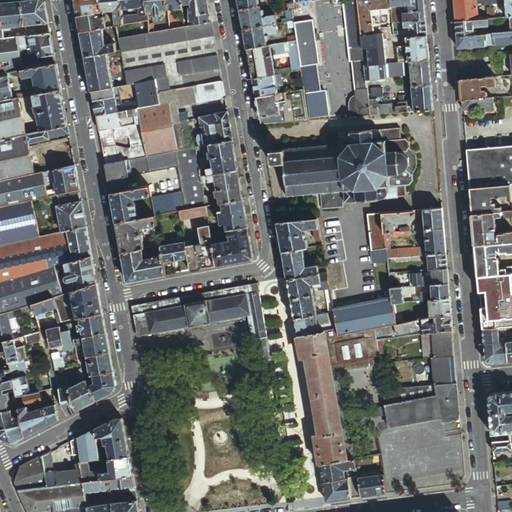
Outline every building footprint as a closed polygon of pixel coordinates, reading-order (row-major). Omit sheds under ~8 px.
[(40,0),(38,0),(22,2),(24,26),(49,23),(45,3),(40,0)] [(98,13),(95,0),(75,0),(78,16),(96,13),(98,13)] [(122,10),(121,0),(100,0),(102,12),(103,13),(116,10),(117,24),(117,26),(124,25),(123,16),(122,10)] [(148,12),(146,0),(121,0),(122,10),(130,10),(134,9),(140,8),(140,15),(148,14),(148,12)] [(169,10),(167,0),(146,0),(148,12),(155,11),(156,15),(156,16),(157,17),(158,18),(159,18),(160,17),(161,15),(161,11),(169,10)] [(183,6),(182,0),(167,0),(169,10),(176,9),(183,9),(183,6)] [(182,0),(183,6),(192,5),(193,9),(190,10),(190,14),(191,18),(211,14),(209,0),(182,0)] [(239,0),(241,10),(260,7),(259,1),(260,0),(259,0),(239,0)] [(339,4),(338,0),(333,0),(335,4),(335,9),(344,8),(344,4),(339,4)] [(391,0),(357,0),(358,1),(362,36),(376,35),(375,29),(373,10),(392,8),(391,0)] [(425,4),(424,0),(391,0),(392,8),(398,7),(406,6),(410,6),(412,5),(413,13),(410,13),(403,14),(403,18),(404,23),(427,21),(425,4)] [(454,0),(456,22),(479,20),(478,6),(477,0),(454,0)] [(24,26),(22,2),(0,4),(2,24),(3,26),(3,29),(24,26)] [(358,2),(344,4),(344,8),(346,26),(360,24),(358,2)] [(260,7),(241,10),(244,29),(276,24),(275,15),(267,17),(265,19),(263,17),(264,15),(264,14),(264,11),(262,11),(261,7),(260,7)] [(394,23),(392,8),(373,10),(375,29),(394,27),(394,23)] [(495,19),(496,19),(495,15),(495,8),(488,9),(488,19),(489,19),(495,19)] [(177,19),(184,19),(184,14),(183,9),(176,9),(177,14),(177,19)] [(287,19),(287,22),(294,21),(293,17),(292,10),(286,12),(287,19)] [(103,29),(106,28),(104,18),(100,18),(97,19),(96,15),(96,13),(78,16),(81,33),(103,29)] [(124,25),(149,20),(148,14),(140,15),(123,16),(124,25)] [(213,22),(211,14),(191,18),(191,27),(213,22)] [(479,20),(456,22),(457,35),(457,37),(475,36),(475,35),(475,32),(475,28),(489,27),(489,19),(488,19),(479,20)] [(120,39),(151,34),(150,24),(149,20),(124,25),(117,26),(120,39)] [(427,31),(427,21),(404,23),(405,29),(410,28),(411,38),(428,36),(427,31)] [(221,69),(213,22),(191,27),(185,28),(179,29),(175,30),(170,30),(165,31),(156,33),(151,34),(120,39),(122,51),(123,56),(124,62),(126,73),(129,86),(152,82),(158,81),(159,90),(159,92),(170,90),(168,78),(221,69)] [(405,29),(404,23),(403,23),(401,22),(399,23),(394,23),(394,27),(394,32),(405,31),(405,29)] [(276,24),(244,29),(248,49),(268,46),(267,39),(269,39),(269,35),(266,36),(266,33),(269,31),(271,32),(272,33),(279,32),(277,24),(276,24)] [(363,46),(360,24),(346,26),(349,48),(363,46)] [(106,46),(104,34),(103,29),(81,33),(86,57),(108,53),(117,52),(116,44),(109,45),(109,46),(106,46)] [(511,32),(511,33),(494,34),(495,46),(511,44),(511,32)] [(55,55),(51,34),(29,36),(29,37),(32,52),(34,51),(38,51),(38,56),(39,58),(55,55)] [(376,35),(362,36),(364,49),(369,49),(370,61),(370,66),(385,65),(387,65),(384,34),(376,35)] [(489,46),(487,35),(475,36),(457,37),(458,48),(489,46)] [(300,38),(300,40),(303,62),(320,59),(317,36),(300,38)] [(26,51),(24,38),(24,37),(21,37),(17,38),(20,53),(26,51)] [(20,54),(20,53),(17,38),(4,39),(0,39),(0,68),(22,64),(20,54)] [(406,38),(406,39),(407,48),(409,63),(410,62),(430,61),(429,45),(428,39),(409,41),(409,38),(406,38)] [(301,68),(301,65),(297,41),(288,42),(290,53),(291,57),(292,68),(293,72),(302,70),(301,68)] [(290,53),(288,42),(272,45),(273,49),(274,55),(290,53)] [(270,46),(268,46),(248,49),(253,79),(274,75),(275,75),(274,71),(271,50),(270,46)] [(349,48),(351,60),(364,59),(363,46),(349,48)] [(409,63),(407,48),(397,49),(399,64),(405,63),(409,63)] [(108,53),(86,57),(92,92),(115,88),(113,75),(111,66),(108,53)] [(368,88),(365,61),(353,63),(356,90),(368,88)] [(431,76),(430,61),(410,62),(412,85),(413,88),(432,86),(431,76)] [(115,75),(126,73),(124,62),(117,63),(112,64),(113,66),(115,75)] [(406,72),(405,63),(399,64),(387,65),(385,65),(385,74),(406,72)] [(0,68),(0,75),(9,73),(22,71),(23,71),(22,64),(0,68)] [(61,89),(56,64),(40,67),(23,71),(22,71),(22,72),(23,79),(35,77),(38,92),(38,94),(61,89)] [(385,65),(370,66),(366,67),(367,81),(386,79),(385,74),(385,65)] [(495,68),(494,66),(493,66),(489,66),(486,67),(484,67),(482,67),(480,67),(478,68),(476,67),(473,67),(471,67),(468,69),(460,70),(461,80),(498,77),(500,76),(495,68)] [(115,88),(129,86),(126,73),(115,75),(113,75),(115,88)] [(276,87),(274,75),(253,79),(256,98),(277,95),(276,87)] [(511,83),(511,75),(500,76),(498,77),(498,84),(511,83)] [(9,76),(0,78),(0,94),(1,99),(13,97),(9,76)] [(498,85),(498,84),(498,77),(461,80),(462,90),(463,100),(489,98),(487,88),(484,89),(484,85),(488,85),(489,86),(498,85)] [(225,91),(223,82),(206,84),(209,102),(221,100),(226,96),(226,95),(221,95),(221,91),(225,91)] [(209,102),(206,84),(196,86),(199,104),(209,102)] [(199,104),(196,86),(179,89),(181,101),(184,106),(199,104)] [(434,101),(432,86),(413,88),(414,102),(415,112),(434,111),(434,101)] [(116,95),(115,88),(92,92),(94,102),(117,98),(116,95)] [(368,88),(356,90),(359,118),(372,117),(372,116),(371,109),(368,88)] [(62,97),(61,89),(38,94),(34,95),(36,103),(62,97)] [(179,89),(170,90),(159,92),(162,105),(180,102),(181,101),(179,89)] [(162,105),(159,92),(159,90),(154,91),(136,94),(139,109),(162,105)] [(309,121),(304,90),(286,93),(288,101),(287,102),(290,122),(309,121)] [(328,116),(325,91),(307,93),(311,118),(328,116)] [(288,101),(286,93),(277,95),(279,103),(282,102),(287,102),(288,101)] [(136,94),(120,97),(117,98),(120,113),(128,111),(139,109),(136,94)] [(277,95),(256,98),(260,118),(281,115),(280,109),(279,103),(277,95)] [(68,126),(62,97),(36,103),(36,106),(37,114),(41,132),(48,130),(68,126)] [(489,98),(463,100),(464,110),(474,110),(484,109),(484,111),(495,110),(494,97),(489,98)] [(0,141),(27,135),(19,98),(17,99),(14,100),(0,102),(0,141)] [(117,98),(94,102),(97,117),(120,113),(117,98)] [(180,102),(162,105),(139,109),(142,123),(145,140),(148,157),(161,155),(166,154),(173,152),(189,149),(184,121),(180,102)] [(290,122),(287,102),(282,102),(283,108),(280,109),(281,115),(282,122),(290,122)] [(415,112),(414,102),(405,103),(402,107),(396,107),(397,114),(415,112)] [(405,103),(380,105),(381,115),(397,114),(396,107),(402,107),(405,103)] [(379,108),(371,109),(372,116),(381,115),(380,105),(379,106),(379,108)] [(234,140),(229,112),(201,117),(201,118),(203,127),(202,127),(203,135),(204,135),(206,146),(210,145),(234,140)] [(121,118),(120,113),(97,117),(100,132),(113,129),(122,127),(121,118)] [(281,115),(260,118),(261,124),(282,122),(281,115)] [(203,127),(201,118),(191,120),(193,129),(202,127),(203,127)] [(189,149),(196,148),(193,129),(191,120),(184,121),(189,149)] [(138,142),(145,140),(142,123),(135,125),(138,142)] [(122,127),(113,129),(115,141),(130,138),(131,143),(137,142),(138,142),(135,125),(122,127)] [(67,127),(48,131),(50,138),(68,134),(67,127)] [(335,192),(342,191),(343,191),(343,192),(346,192),(347,203),(350,203),(349,202),(358,201),(358,202),(360,202),(360,201),(378,199),(378,200),(381,200),(381,199),(386,199),(386,200),(388,200),(388,201),(390,201),(390,200),(398,199),(398,200),(399,200),(397,176),(402,175),(405,174),(407,173),(413,177),(415,174),(416,172),(417,170),(418,167),(419,167),(419,166),(418,166),(418,164),(418,161),(418,159),(417,156),(418,156),(417,154),(416,154),(415,152),(413,150),(414,149),(411,147),(410,141),(406,138),(403,139),(401,128),(374,130),(374,129),(372,129),(372,130),(354,132),(353,131),(351,131),(352,132),(340,133),(341,144),(339,144),(339,145),(331,146),(331,145),(329,145),(329,146),(321,147),(320,145),(319,146),(319,147),(311,148),(310,146),(309,146),(309,148),(301,149),(301,147),(299,148),(299,149),(289,150),(289,149),(287,149),(287,150),(283,151),(283,152),(275,152),(274,152),(274,151),(272,151),(272,154),(273,154),(273,155),(274,155),(274,161),(274,163),(273,162),(273,165),(275,165),(275,163),(276,163),(276,164),(283,163),(284,163),(285,168),(284,168),(284,169),(285,169),(285,170),(286,170),(287,176),(286,176),(287,177),(286,177),(286,178),(285,178),(285,179),(286,179),(287,194),(286,194),(286,196),(288,196),(288,197),(290,197),(290,196),(293,196),(293,197),(295,197),(295,195),(303,195),(303,196),(305,196),(305,195),(313,194),(313,195),(315,195),(315,194),(319,193),(323,193),(323,194),(325,194),(325,193),(333,192),(333,193),(335,193),(335,192)] [(113,129),(100,132),(103,149),(116,146),(115,141),(113,129)] [(41,132),(27,135),(29,144),(50,139),(50,138),(48,131),(48,130),(41,132)] [(29,144),(27,135),(0,141),(0,182),(35,175),(29,144)] [(140,159),(148,157),(145,140),(138,142),(137,142),(140,159)] [(239,171),(234,140),(210,145),(211,149),(212,152),(209,152),(211,159),(213,159),(214,168),(208,169),(209,176),(239,171)] [(129,150),(116,147),(119,163),(140,159),(137,142),(131,143),(132,148),(129,150)] [(211,149),(210,145),(206,146),(202,147),(196,148),(198,159),(207,157),(205,150),(211,149)] [(116,147),(116,146),(103,149),(106,165),(119,163),(116,147)] [(511,185),(511,146),(467,151),(471,189),(511,185)] [(181,181),(199,178),(194,150),(176,153),(181,181)] [(173,152),(166,154),(169,169),(170,175),(177,173),(173,152)] [(164,170),(161,155),(148,157),(140,159),(119,163),(106,165),(109,180),(125,177),(164,170)] [(78,179),(75,166),(44,173),(46,185),(55,183),(78,179)] [(208,176),(209,176),(208,169),(207,169),(200,170),(202,177),(208,176)] [(244,200),(239,171),(209,176),(208,176),(209,182),(216,181),(218,191),(215,191),(216,197),(219,197),(220,205),(224,204),(244,200)] [(46,185),(44,173),(35,175),(0,182),(0,207),(31,201),(49,197),(46,185)] [(125,177),(109,180),(111,194),(128,191),(125,177)] [(80,190),(78,179),(55,183),(58,195),(80,190)] [(55,183),(46,185),(49,197),(58,195),(55,183)] [(511,200),(511,195),(511,185),(471,189),(473,214),(503,212),(502,206),(498,206),(497,203),(495,203),(494,198),(509,197),(509,201),(511,200)] [(117,224),(141,219),(139,204),(136,205),(135,200),(152,197),(150,187),(128,191),(111,194),(117,224)] [(82,201),(80,190),(58,195),(60,206),(82,201)] [(343,203),(342,191),(335,192),(335,193),(333,193),(333,192),(325,193),(325,194),(323,194),(323,193),(319,193),(321,209),(344,206),(343,203)] [(155,217),(178,212),(175,195),(152,199),(155,217)] [(213,195),(205,197),(207,207),(213,206),(215,206),(213,197),(213,195)] [(249,227),(244,200),(224,204),(225,211),(221,211),(223,225),(227,224),(229,231),(249,227)] [(36,229),(31,201),(0,207),(0,245),(38,237),(36,229)] [(87,227),(82,201),(60,206),(57,206),(62,232),(66,231),(87,227)] [(432,209),(431,204),(431,202),(407,205),(408,212),(432,209)] [(213,206),(207,207),(208,216),(209,218),(215,217),(215,215),(213,206)] [(208,216),(207,207),(180,212),(182,221),(208,216)] [(444,224),(443,209),(432,210),(424,211),(424,215),(425,221),(426,231),(445,229),(444,224)] [(424,215),(424,211),(415,212),(416,220),(424,215)] [(416,220),(415,212),(408,213),(383,215),(385,234),(396,233),(395,226),(392,225),(392,222),(397,222),(398,222),(400,224),(413,223),(416,220)] [(503,212),(473,215),(475,232),(476,245),(511,242),(511,230),(506,231),(506,233),(501,233),(499,235),(497,235),(497,231),(498,231),(497,217),(503,217),(503,212)] [(385,234),(383,215),(373,216),(369,216),(373,253),(387,251),(387,248),(386,239),(385,234)] [(157,227),(155,217),(141,219),(117,224),(122,253),(145,249),(146,249),(143,234),(141,234),(140,231),(157,227)] [(318,220),(278,223),(283,253),(303,250),(310,249),(308,240),(307,240),(306,235),(303,235),(302,233),(302,230),(309,230),(309,232),(314,231),(320,230),(318,220)] [(426,234),(426,231),(425,221),(419,222),(414,227),(418,227),(418,232),(413,233),(414,236),(426,234)] [(89,238),(87,227),(66,231),(68,243),(89,238)] [(191,271),(217,266),(213,245),(211,234),(210,227),(199,229),(202,243),(187,246),(189,259),(191,271)] [(254,259),(249,227),(229,231),(231,239),(231,242),(229,242),(213,245),(217,266),(253,260),(254,259)] [(446,244),(445,229),(426,231),(426,234),(428,251),(421,252),(421,249),(417,250),(418,257),(428,256),(447,254),(446,244)] [(38,237),(0,245),(0,282),(54,267),(65,264),(71,262),(72,262),(68,243),(66,231),(62,232),(44,236),(38,237)] [(92,256),(89,238),(68,243),(72,262),(92,256)] [(508,254),(511,253),(511,242),(476,245),(477,263),(478,276),(498,275),(508,274),(507,268),(501,268),(500,257),(499,257),(498,251),(499,251),(501,252),(508,252),(508,254)] [(189,259),(187,246),(186,243),(176,244),(174,245),(167,246),(161,247),(163,256),(164,263),(179,261),(189,259)] [(145,249),(122,253),(128,283),(166,276),(164,263),(163,256),(150,258),(148,260),(146,259),(145,249)] [(303,250),(283,253),(288,280),(321,275),(320,269),(319,266),(304,268),(303,266),(305,265),(303,250)] [(418,257),(417,250),(399,252),(396,251),(391,252),(387,252),(388,259),(396,259),(417,257),(418,257)] [(387,251),(373,253),(376,288),(390,285),(387,251)] [(448,262),(447,254),(428,256),(428,262),(429,271),(432,271),(448,269),(448,262)] [(97,283),(92,256),(72,262),(71,262),(73,273),(67,275),(66,275),(65,276),(64,278),(64,279),(65,281),(66,281),(68,282),(74,280),(76,290),(97,283)] [(181,273),(191,271),(189,259),(179,261),(181,273)] [(73,273),(71,262),(65,264),(67,275),(73,273)] [(59,288),(54,267),(0,282),(0,315),(7,313),(33,304),(54,297),(61,295),(59,288)] [(449,273),(448,269),(432,271),(432,274),(433,278),(429,278),(427,278),(427,286),(431,286),(450,285),(449,279),(449,273)] [(323,289),(330,288),(328,274),(321,275),(322,284),(323,286),(323,289)] [(322,284),(321,275),(288,280),(295,320),(318,316),(314,288),(312,289),(312,285),(319,284),(322,284)] [(422,279),(422,275),(413,276),(414,282),(414,288),(427,286),(427,278),(422,279)] [(498,275),(478,276),(479,289),(480,296),(500,295),(498,275)] [(103,313),(97,283),(76,290),(71,292),(73,301),(74,305),(76,315),(77,319),(81,318),(103,313)] [(60,287),(59,288),(61,295),(66,293),(70,292),(69,285),(63,287),(60,287)] [(132,307),(134,315),(145,313),(186,306),(186,305),(207,301),(207,302),(247,295),(253,294),(252,285),(132,307)] [(450,292),(450,285),(431,286),(432,294),(433,301),(451,299),(450,292)] [(402,289),(392,290),(393,298),(394,305),(405,304),(402,289)] [(251,316),(264,314),(260,292),(253,294),(247,295),(251,316)] [(66,293),(61,295),(54,297),(57,309),(58,312),(61,322),(77,319),(76,315),(73,315),(66,316),(63,302),(64,299),(67,298),(66,293)] [(433,301),(432,294),(429,293),(421,294),(421,299),(421,302),(429,301),(433,301)] [(149,334),(247,317),(251,316),(247,295),(207,302),(207,301),(186,305),(186,306),(145,313),(149,334)] [(501,308),(500,295),(480,296),(481,308),(482,313),(502,311),(501,308)] [(57,309),(54,297),(33,304),(35,315),(54,309),(57,309)] [(394,305),(393,298),(334,311),(335,312),(336,318),(338,330),(339,337),(398,324),(394,305)] [(452,308),(451,299),(433,301),(429,301),(431,318),(435,318),(452,316),(452,308)] [(14,340),(7,313),(0,315),(0,324),(0,326),(4,343),(14,340)] [(104,319),(103,313),(81,318),(82,322),(104,319)] [(145,313),(134,315),(138,337),(149,334),(145,313)] [(247,317),(252,341),(258,340),(268,338),(264,314),(251,316),(247,317)] [(47,326),(44,315),(37,317),(40,327),(47,326)] [(318,316),(295,320),(298,337),(320,333),(318,321),(318,316)] [(453,325),(452,316),(435,318),(435,324),(430,324),(424,325),(424,328),(425,335),(434,334),(454,331),(453,325)] [(106,333),(104,319),(82,322),(83,324),(78,325),(79,332),(82,331),(83,337),(106,333)] [(398,326),(396,326),(398,331),(398,335),(398,336),(418,331),(418,329),(416,322),(398,326)] [(398,331),(396,326),(382,329),(382,335),(387,334),(393,332),(398,331)] [(72,344),(70,334),(67,335),(62,336),(60,327),(46,330),(50,349),(64,345),(65,351),(73,349),(72,344)] [(499,328),(483,330),(485,345),(501,344),(499,332),(499,328)] [(377,336),(377,330),(368,332),(368,333),(339,339),(339,338),(327,340),(333,374),(380,365),(378,341),(377,338),(377,336)] [(455,348),(454,331),(434,334),(436,359),(456,357),(455,348)] [(40,332),(38,333),(24,337),(26,346),(39,342),(40,341),(41,340),(41,336),(40,332)] [(333,374),(327,340),(326,332),(320,333),(298,337),(302,359),(308,358),(322,436),(316,437),(321,466),(348,461),(348,460),(335,383),(333,374)] [(110,352),(106,333),(83,337),(86,351),(87,356),(87,357),(110,352)] [(425,335),(422,336),(424,360),(432,360),(436,359),(434,334),(425,335)] [(268,338),(258,340),(262,363),(272,361),(268,338)] [(16,348),(14,340),(4,343),(4,344),(5,348),(8,359),(8,362),(9,363),(19,360),(16,348)] [(258,340),(252,341),(256,364),(262,363),(258,340)] [(387,364),(384,340),(378,341),(380,365),(387,364)] [(501,344),(485,345),(485,350),(486,361),(490,364),(509,362),(507,345),(503,346),(502,343),(501,344)] [(23,346),(16,348),(19,360),(22,359),(26,358),(23,346)] [(152,360),(157,359),(156,349),(141,352),(142,361),(152,360)] [(114,371),(110,352),(87,357),(91,376),(92,376),(114,371)] [(457,373),(456,357),(436,359),(432,360),(434,385),(458,384),(457,373)] [(13,380),(27,376),(22,359),(19,360),(9,363),(9,365),(12,377),(13,380)] [(60,359),(53,360),(55,371),(62,370),(60,359)] [(160,375),(157,359),(152,360),(155,376),(160,375)] [(155,376),(152,360),(142,361),(145,377),(155,376)] [(116,385),(114,371),(92,376),(94,384),(90,386),(97,400),(113,392),(116,385)] [(85,377),(82,372),(76,373),(80,379),(83,382),(86,380),(85,377)] [(29,387),(27,376),(13,380),(14,386),(16,395),(17,397),(22,396),(31,394),(30,391),(29,387)] [(9,381),(4,382),(0,383),(0,412),(10,410),(9,405),(8,400),(9,399),(10,399),(10,398),(10,397),(9,392),(6,392),(5,389),(10,388),(14,386),(13,380),(9,381)] [(72,402),(77,411),(97,400),(90,386),(86,380),(83,382),(70,389),(72,402)] [(335,383),(348,460),(354,459),(347,423),(346,415),(340,382),(335,383)] [(385,390),(388,416),(461,410),(459,393),(458,384),(385,390)] [(61,390),(59,390),(63,408),(67,416),(77,411),(72,402),(70,389),(69,388),(67,388),(61,390)] [(511,391),(493,394),(489,399),(490,414),(507,413),(510,410),(511,411),(511,391)] [(25,407),(27,407),(42,403),(39,392),(31,394),(22,396),(23,400),(25,407)] [(17,403),(16,395),(12,396),(10,397),(10,398),(10,399),(9,399),(8,400),(9,405),(17,403)] [(26,437),(59,420),(55,405),(38,409),(39,410),(34,411),(33,413),(33,414),(29,415),(27,407),(25,407),(19,408),(21,417),(26,437)] [(21,417),(19,408),(12,410),(13,412),(17,412),(18,418),(21,417)] [(386,408),(346,415),(347,423),(387,416),(386,408)] [(0,438),(12,444),(26,437),(21,417),(18,418),(16,418),(16,416),(15,416),(14,415),(13,412),(12,410),(10,410),(0,412),(0,438)] [(461,410),(388,416),(391,429),(444,418),(445,423),(461,420),(461,410)] [(510,432),(511,432),(511,414),(507,415),(507,413),(490,414),(491,424),(492,434),(505,433),(510,432)] [(115,420),(95,430),(96,438),(104,437),(104,441),(105,445),(107,444),(108,447),(109,459),(129,456),(122,418),(115,420)] [(95,430),(71,442),(73,456),(81,455),(82,462),(88,461),(100,460),(97,442),(96,438),(95,430)] [(511,444),(511,441),(506,441),(493,443),(494,453),(511,451),(511,444)] [(80,465),(76,465),(77,470),(54,473),(53,460),(52,454),(50,453),(42,457),(48,487),(83,482),(80,465)] [(81,455),(73,456),(75,465),(76,465),(80,465),(80,462),(82,462),(81,455)] [(133,476),(129,456),(109,459),(107,459),(107,460),(109,469),(109,472),(107,473),(100,473),(101,480),(108,479),(133,476)] [(48,487),(42,457),(32,462),(37,489),(48,487)] [(358,469),(356,460),(348,461),(321,466),(324,484),(346,480),(345,472),(358,469)] [(90,472),(88,461),(82,462),(80,462),(80,465),(83,482),(101,480),(100,473),(100,471),(90,472)] [(37,489),(32,462),(20,468),(15,483),(19,491),(37,489)] [(135,487),(133,476),(108,479),(110,490),(115,490),(122,489),(135,487)] [(363,498),(387,495),(385,476),(359,479),(363,498)] [(353,500),(363,498),(359,479),(359,478),(349,480),(353,500)] [(101,480),(83,482),(85,493),(87,493),(110,490),(108,479),(101,480)] [(346,480),(324,484),(327,503),(353,500),(349,480),(349,479),(346,480)] [(83,482),(48,487),(37,489),(19,491),(28,511),(88,511),(87,506),(85,493),(83,482)] [(137,496),(136,490),(122,491),(123,498),(137,496)] [(139,511),(138,500),(124,502),(118,502),(112,503),(113,511),(139,511)] [(499,511),(511,509),(511,502),(498,503),(499,511)] [(87,506),(88,511),(113,511),(112,503),(92,506),(87,506)]
